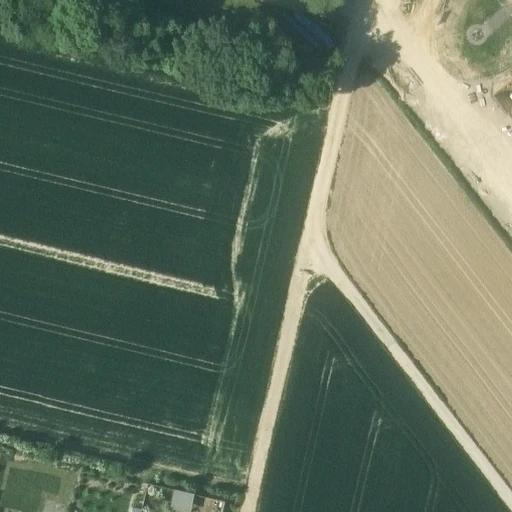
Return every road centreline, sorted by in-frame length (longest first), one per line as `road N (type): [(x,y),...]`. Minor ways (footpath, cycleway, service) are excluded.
road 1 (track): [(310,244),(511,504)]
road 2 (track): [(247,511),(310,244)]
road 3 (track): [(310,244),(340,105)]
